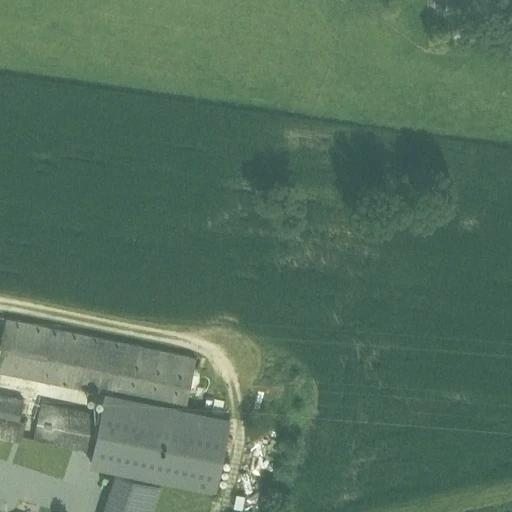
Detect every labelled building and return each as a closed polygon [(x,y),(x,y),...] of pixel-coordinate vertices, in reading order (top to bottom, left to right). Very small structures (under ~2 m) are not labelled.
[(469,0),(446,0),(447,9),(469,9),(469,0)] [(0,356),(0,370),(105,392),(186,406),(196,356),(8,318),(0,356)] [(0,436),(21,440),(26,419),(21,418),(26,398),(0,392),(0,436)] [(230,415),(186,406),(105,392),(101,413),(93,450),(90,463),(215,489),(230,415)] [(48,441),(93,450),(101,413),(41,401),(32,447),(32,448),(30,455),(45,457),(48,441)] [(240,437),(233,435),(228,452),(238,455),(235,466),(242,468),(254,424),(244,421),(240,437)] [(118,470),(103,511),(153,511),(163,485),(118,470)]
